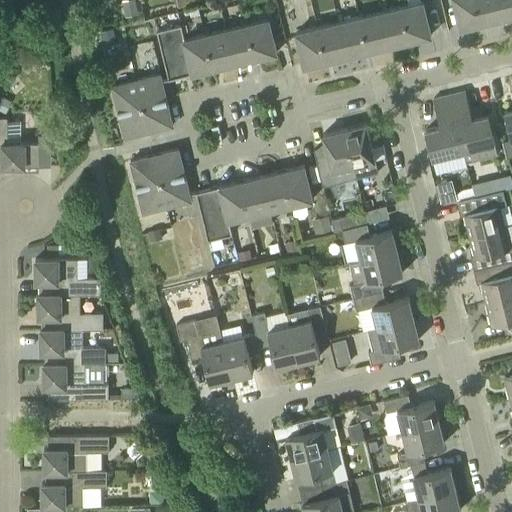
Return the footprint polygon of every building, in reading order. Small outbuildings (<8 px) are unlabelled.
[(128,0),(123,1),(127,17),(139,14),(135,0),(128,0)] [(185,0),(175,0),(178,9),(187,6),(186,3),(185,0)] [(349,0),(334,0),(337,9),(351,6),(349,0)] [(481,23),(475,0),(453,0),(460,28),(481,23)] [(498,0),(475,0),(481,23),(503,18),(498,0)] [(511,0),(498,0),(503,18),(511,15),(511,0)] [(423,1),(402,6),(410,40),(431,35),(423,1)] [(410,40),(402,6),(380,11),(389,46),(410,40)] [(367,51),(368,50),(389,46),(380,11),(359,16),(367,51)] [(189,22),(187,12),(179,14),(182,24),(189,22)] [(346,56),(367,51),(359,16),(338,22),(346,56)] [(269,18),(247,24),(255,58),(277,52),(269,18)] [(325,61),(326,61),(346,56),(338,22),(317,27),(325,61)] [(181,24),(178,25),(190,73),(212,68),(203,34),(185,39),(181,24)] [(233,63),(255,58),(247,24),(225,29),(233,63)] [(168,79),(190,73),(178,25),(157,30),(168,79)] [(325,61),(317,27),(296,32),(304,66),(325,61)] [(101,32),(104,42),(114,40),(112,29),(101,32)] [(212,68),(214,68),(233,63),(225,29),(203,34),(212,68)] [(160,73),(136,79),(149,131),(173,125),(167,101),(160,73)] [(125,137),(149,131),(136,79),(112,85),(125,137)] [(449,95),(463,150),(466,162),(497,155),(487,115),(472,119),(465,91),(449,95)] [(466,162),(463,150),(449,95),(433,99),(440,127),(425,130),(432,158),(462,151),(465,162),(466,162)] [(0,108),(5,111),(10,101),(0,96),(0,108)] [(0,116),(0,165),(37,166),(37,143),(5,143),(5,116),(0,116)] [(344,128),(353,165),(375,160),(366,123),(344,128)] [(353,165),(344,128),(323,134),(328,155),(316,158),(323,185),(355,177),(352,165),(353,165)] [(185,175),(178,148),(155,154),(167,206),(191,200),(185,175)] [(143,212),(167,206),(155,154),(131,160),(143,212)] [(283,170),(291,204),(313,199),(304,165),(283,170)] [(269,210),(291,204),(283,170),(261,175),(269,210)] [(247,215),(269,210),(261,175),(239,181),(247,215)] [(509,178),(498,181),(501,191),(511,188),(509,178)] [(229,220),(247,215),(239,181),(217,186),(229,235),(232,234),(229,220)] [(452,181),(436,185),(441,204),(456,200),(452,181)] [(207,240),(229,235),(217,186),(196,191),(207,240)] [(470,235),(504,226),(499,206),(506,204),(503,191),(457,201),(460,215),(465,214),(470,235)] [(339,217),(342,229),(367,223),(364,211),(339,217)] [(334,231),(342,229),(339,217),(331,219),(334,231)] [(331,230),(329,219),(311,224),(314,234),(331,230)] [(392,229),(370,235),(367,223),(342,229),(345,241),(356,239),(361,260),(397,251),(392,229)] [(504,226),(470,235),(475,255),(470,256),(473,270),(511,260),(511,245),(509,246),(504,226)] [(147,231),(150,241),(162,238),(159,228),(147,231)] [(301,252),(298,243),(288,245),(291,255),(301,252)] [(65,244),(47,244),(47,253),(65,253),(65,244)] [(270,254),(278,252),(276,244),(268,246),(270,254)] [(353,297),(383,290),(380,278),(403,273),(397,251),(361,260),(348,263),(353,283),(349,284),(353,297)] [(239,261),(248,259),(247,252),(238,255),(239,261)] [(80,294),(100,294),(100,277),(78,277),(77,258),(35,258),(36,281),(39,281),(39,293),(39,294),(80,294)] [(481,282),(486,302),(511,296),(511,260),(473,270),(477,283),(481,282)] [(266,278),(274,275),(272,267),(264,269),(266,278)] [(372,306),(377,327),(414,318),(408,296),(386,302),(383,290),(353,297),(356,310),(372,306)] [(42,316),(42,328),(42,329),(83,328),(83,329),(103,329),(103,312),(80,312),(80,294),(39,294),(39,293),(38,293),(38,316),(42,316)] [(511,296),(486,302),(492,324),(503,321),(506,332),(511,335),(511,296)] [(289,325),(298,361),(320,356),(314,333),(326,330),(320,305),(308,308),(308,307),(286,312),(289,325)] [(277,366),(298,361),(289,325),(268,330),(264,311),(252,314),(260,347),(271,344),(277,366)] [(210,383),(232,377),(222,341),(216,314),(176,324),(180,340),(187,338),(193,363),(204,360),(210,383)] [(222,341),(232,377),(253,372),(248,350),(260,347),(252,314),(250,314),(255,333),(222,341)] [(368,351),(371,364),(400,357),(397,345),(419,340),(414,318),(377,327),(383,347),(368,351)] [(83,347),(83,329),(83,328),(42,329),(42,328),(41,328),(41,351),(45,351),(45,363),(95,363),(95,364),(106,364),(106,347),(83,347)] [(345,339),(332,342),(338,365),(351,361),(345,339)] [(119,352),(107,352),(107,361),(119,361),(119,352)] [(95,382),(95,364),(95,363),(45,363),(43,363),(44,386),(47,386),(47,399),(108,398),(108,382),(95,382)] [(134,396),(134,386),(121,386),(121,396),(134,396)] [(397,409),(402,431),(439,422),(434,400),(411,405),(408,394),(384,400),(387,412),(397,409)] [(374,417),(370,403),(358,406),(361,420),(374,417)] [(336,426),(333,413),(332,412),(297,420),(300,433),(286,436),(291,458),(328,449),(323,429),(336,426)] [(411,464),(425,460),(422,449),(444,443),(439,422),(402,431),(407,451),(397,454),(399,466),(410,463),(411,464)] [(363,430),(349,434),(352,443),(365,439),(363,430)] [(86,470),(86,469),(86,452),(109,451),(109,434),(48,435),(48,448),(44,448),(44,471),(45,471),(45,470),(86,470)] [(368,450),(377,448),(375,438),(366,441),(368,450)] [(336,482),(328,449),(291,458),(297,479),(319,474),(322,486),(336,482)] [(427,472),(425,460),(411,464),(419,497),(455,488),(450,467),(427,472)] [(45,470),(45,471),(46,483),(42,483),(42,506),(84,506),(84,486),(107,486),(107,469),(86,469),(86,470),(45,470)] [(322,486),(325,497),(302,503),(304,511),(354,511),(349,492),(346,479),(336,482),(322,486)] [(419,497),(406,500),(409,511),(452,511),(461,510),(455,488),(419,497)] [(161,492),(155,492),(150,497),(150,503),(161,503),(161,492)]
